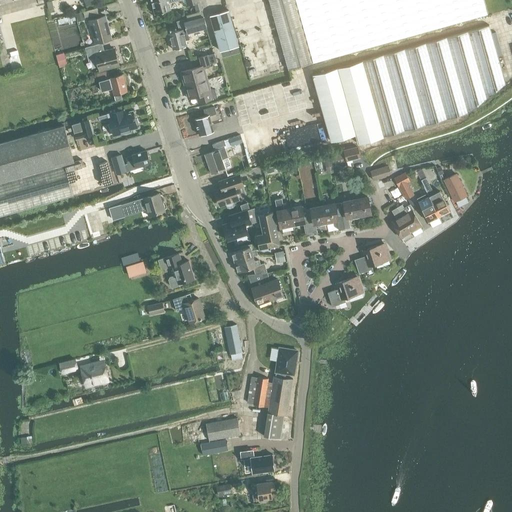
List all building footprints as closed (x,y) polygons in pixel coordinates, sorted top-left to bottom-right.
[(155,13),(170,9),(169,3),(178,0),(185,0),(186,4),(193,3),(192,0),(157,0),(152,1),(155,13)] [(268,0),(288,69),(312,62),(294,0),(268,0)] [(294,0),(312,62),(487,13),(483,0),(294,0)] [(83,11),(85,17),(98,14),(96,8),(83,11)] [(210,15),(220,50),(238,45),(228,10),(210,15)] [(85,18),(85,17),(83,11),(75,13),(77,20),(85,18)] [(180,31),(170,33),(174,48),(186,45),(185,40),(189,38),(187,31),(206,26),(204,16),(202,11),(186,15),(188,21),(185,22),(184,19),(177,21),(180,31)] [(105,15),(90,20),(96,43),(111,39),(105,15)] [(365,59),(386,135),(467,113),(505,83),(489,25),(446,37),(365,59)] [(100,45),(86,48),(89,60),(97,58),(100,71),(120,65),(119,63),(120,62),(119,58),(117,58),(115,48),(101,52),(100,45)] [(64,52),(56,54),(58,61),(65,59),(64,52)] [(202,66),(181,72),(185,85),(206,79),(203,68),(209,67),(210,65),(209,64),(216,62),(214,53),(200,57),(202,66)] [(365,59),(311,74),(329,140),(355,133),(358,143),(362,142),(386,135),(365,59)] [(123,74),(110,78),(107,70),(96,73),(101,91),(111,88),(115,101),(123,99),(121,93),(128,91),(123,74)] [(209,89),(206,79),(185,85),(189,98),(199,96),(200,101),(198,102),(212,99),(212,98),(217,97),(215,90),(212,88),(209,89)] [(199,135),(212,132),(208,115),(215,113),(213,106),(202,109),(204,116),(194,119),(199,135)] [(123,108),(98,115),(99,117),(103,120),(109,118),(114,134),(130,130),(130,128),(137,126),(136,124),(137,122),(138,122),(136,117),(134,116),(133,109),(124,112),(123,111),(123,109),(124,109),(123,108)] [(79,122),(84,137),(93,135),(89,119),(79,122)] [(0,143),(0,182),(64,164),(74,161),(64,125),(0,143)] [(224,146),(203,154),(207,164),(228,157),(224,146)] [(359,158),(356,147),(343,151),(346,162),(347,167),(351,166),(350,160),(359,158)] [(132,156),(126,158),(127,163),(134,161),(136,167),(150,163),(146,150),(132,155),(132,156)] [(343,158),(342,152),(332,154),(333,161),(343,158)] [(116,174),(126,171),(121,154),(111,158),(116,174)] [(332,166),(330,154),(323,155),(325,167),(332,166)] [(228,157),(207,164),(211,175),(226,170),(229,176),(244,171),(241,164),(233,167),(230,157),(228,157)] [(0,215),(73,195),(64,164),(0,182),(0,215)] [(391,173),(388,165),(378,169),(382,177),(386,176),(385,174),(391,173)] [(422,168),(417,171),(421,179),(426,176),(422,168)] [(373,180),(382,177),(378,169),(370,171),(373,180)] [(409,181),(404,172),(394,178),(405,199),(413,194),(407,182),(409,181)] [(221,188),(215,190),(220,205),(226,203),(227,204),(228,205),(232,204),(233,202),(232,201),(239,198),(237,193),(241,192),(239,187),(243,185),(239,174),(224,180),(218,182),(221,188)] [(455,174),(443,179),(454,201),(455,200),(458,206),(468,201),(465,196),(466,195),(455,174)] [(425,178),(421,180),(424,186),(428,194),(439,216),(449,211),(442,196),(439,191),(433,194),(425,178)] [(121,204),(110,208),(113,219),(125,216),(124,212),(146,205),(149,216),(165,211),(165,209),(165,208),(164,204),(163,203),(159,192),(121,204)] [(428,194),(417,200),(428,221),(429,221),(432,227),(442,222),(439,216),(428,194)] [(367,197),(355,199),(358,214),(370,211),(367,197)] [(277,212),(280,227),(291,225),(288,207),(284,208),(282,198),(275,199),(277,212)] [(358,214),(355,199),(339,203),(344,228),(350,227),(348,216),(358,214)] [(339,203),(322,206),(325,221),(326,223),(326,224),(336,222),(338,229),(344,228),(339,203)] [(402,204),(396,207),(411,231),(414,236),(423,231),(420,226),(421,225),(413,210),(414,209),(410,203),(404,207),(402,204)] [(300,205),(288,207),(291,225),(303,222),(305,236),(311,235),(306,209),(301,210),(300,205)] [(235,236),(247,232),(245,225),(245,224),(257,220),(255,206),(228,214),(230,221),(222,224),(226,239),(235,236)] [(317,234),(315,223),(325,221),(322,206),(306,209),(311,235),(317,234)] [(392,222),(401,237),(411,231),(396,207),(392,210),(397,219),(392,222)] [(272,211),(259,214),(261,227),(275,225),(272,211)] [(279,243),(275,225),(261,227),(262,232),(256,234),(259,247),(279,243)] [(245,247),(230,251),(233,261),(252,255),(250,250),(253,250),(251,243),(244,245),(245,247)] [(365,256),(354,259),(359,273),(373,269),(371,264),(389,259),(384,243),(383,243),(363,250),(366,250),(368,256),(365,256)] [(284,250),(275,252),(277,262),(286,260),(284,250)] [(179,285),(178,283),(194,278),(189,260),(182,262),(179,252),(158,258),(162,269),(174,265),(176,274),(171,276),(170,278),(172,285),(174,287),(179,285)] [(253,260),(252,255),(233,261),(236,271),(251,266),(253,273),(261,272),(266,271),(263,262),(259,264),(258,259),(253,260)] [(146,270),(145,267),(143,260),(126,266),(129,275),(146,270)] [(266,271),(261,272),(262,279),(269,299),(282,295),(277,279),(270,281),(267,272),(266,272),(266,271)] [(247,275),(256,303),(269,299),(262,279),(261,272),(253,273),(247,275)] [(338,288),(327,292),(332,306),(346,301),(344,297),(362,291),(357,276),(356,276),(336,283),(339,282),(341,288),(338,289),(338,288)] [(198,298),(188,301),(186,294),(172,299),(176,310),(184,308),(188,323),(205,318),(198,298)] [(165,308),(163,302),(148,305),(150,314),(162,311),(162,309),(165,308)] [(224,327),(229,354),(230,354),(232,360),(243,358),(241,351),(242,351),(236,324),(224,327)] [(279,347),(276,371),(293,374),(294,374),(297,350),(279,347)] [(60,363),(49,365),(51,375),(62,373),(63,377),(83,372),(86,385),(108,380),(104,363),(103,360),(90,364),(81,366),(81,367),(78,368),(76,359),(60,363)] [(250,375),(247,402),(253,404),(264,406),(268,407),(267,412),(268,412),(284,414),(287,415),(293,378),(285,377),(286,374),(276,372),(275,376),(273,375),(272,382),(268,381),(269,378),(257,376),(250,375)] [(127,375),(115,378),(117,384),(129,381),(127,375)] [(280,438),(284,414),(268,412),(264,436),(280,438)] [(241,434),(237,417),(205,422),(209,440),(241,434)] [(226,439),(200,443),(202,454),(228,450),(226,439)] [(253,449),(240,451),(241,459),(250,458),(252,473),(274,470),(272,454),(254,456),(253,449)] [(251,484),(253,501),(272,498),(270,489),(275,488),(273,480),(251,484)] [(218,496),(232,494),(230,483),(217,486),(218,496)]
